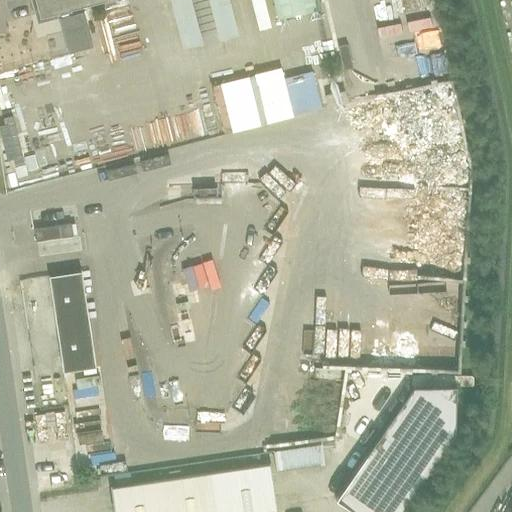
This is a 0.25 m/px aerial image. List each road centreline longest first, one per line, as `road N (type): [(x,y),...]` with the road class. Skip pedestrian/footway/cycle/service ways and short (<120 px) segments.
road 1 (unknown): [(103,169),(268,138),(305,164),(319,199),(289,376),(248,434),(177,446),(136,421),(112,283)]
road 2 (unknown): [(111,243),(159,205),(192,200),(237,215),(245,236),(236,352),(218,368),(189,369),(170,355),(149,316),(112,283)]
road 3 (track): [(454,511),(500,446),(511,348)]
road 4 (residential): [(22,511),(0,363)]
